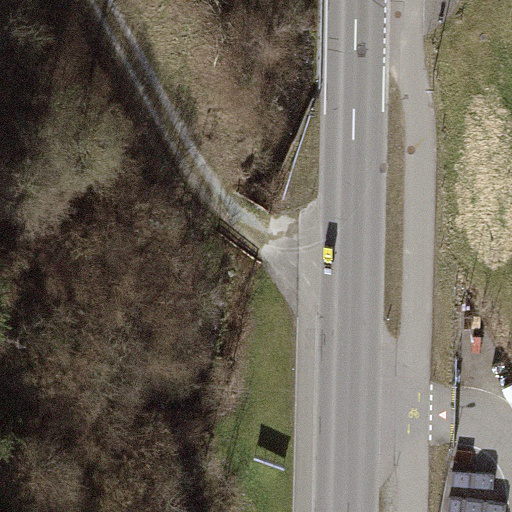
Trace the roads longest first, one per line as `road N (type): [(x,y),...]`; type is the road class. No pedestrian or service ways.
road 1 (tertiary): [(347,511),(360,0)]
road 2 (track): [(97,0),(219,215)]
